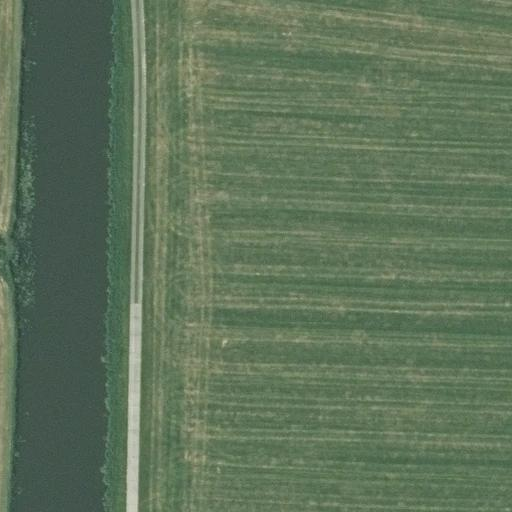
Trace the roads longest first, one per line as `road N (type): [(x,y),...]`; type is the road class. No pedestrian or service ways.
road 1 (track): [(133,308),(132,0)]
road 2 (unclassified): [(129,511),(133,308)]
